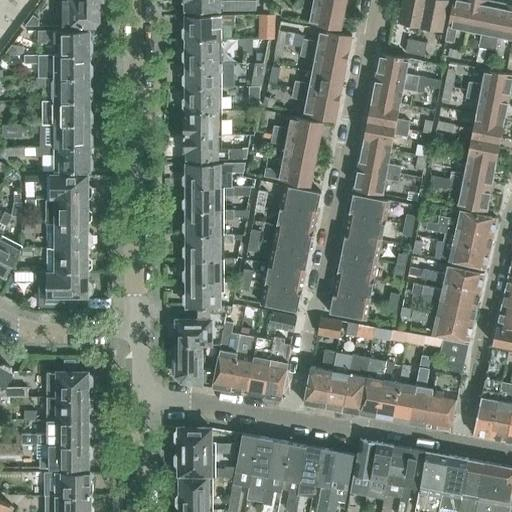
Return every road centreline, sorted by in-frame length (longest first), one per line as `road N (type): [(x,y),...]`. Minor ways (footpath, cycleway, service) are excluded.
road 1 (residential): [(292,417),(377,0)]
road 2 (residential): [(130,330),(136,0)]
road 3 (residential): [(459,444),(511,210)]
road 4 (residential): [(459,444),(292,417)]
road 5 (residential): [(292,417),(134,395)]
road 6 (residential): [(130,330),(33,329),(0,316)]
